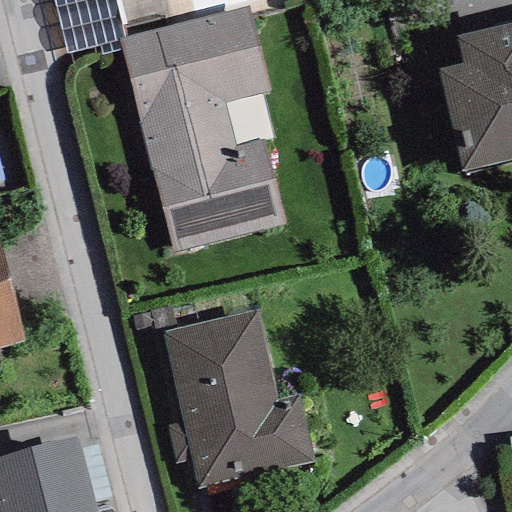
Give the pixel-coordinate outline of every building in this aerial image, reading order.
[(245,13),(118,45),(171,255),(286,227),(264,141),(234,148),(223,105),(266,94),(245,13)] [(460,71),(436,76),(461,181),(511,169),(511,29),(454,43),(460,71)] [(0,244),(0,350),(25,344),(0,244)] [(257,313),(161,335),(196,493),(313,467),(298,399),(277,404),(257,313)] [(91,511),(74,444),(0,463),(0,511),(91,511)]
